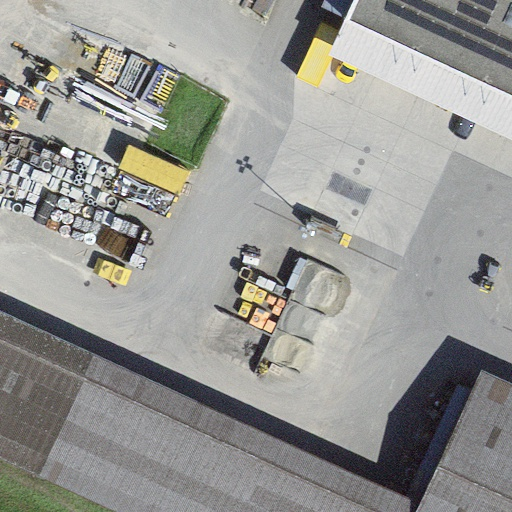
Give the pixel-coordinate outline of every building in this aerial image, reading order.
[(346,25),(357,0),(329,0),(323,14),(346,25)] [(511,0),(357,0),(346,25),(343,31),(511,108),(511,0)] [(511,108),(343,31),(329,61),(511,145),(511,108)] [(0,317),(0,344),(363,511),(421,511),(422,510),(0,317)] [(511,511),(511,390),(483,378),(422,510),(421,511),(363,511),(0,344),(0,461),(111,511),(511,511)]
